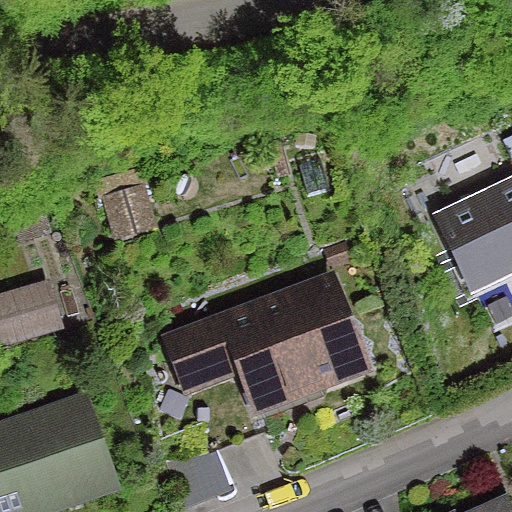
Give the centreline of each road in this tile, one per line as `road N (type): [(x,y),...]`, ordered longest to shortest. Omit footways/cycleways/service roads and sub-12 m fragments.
road 1 (residential): [(383,0),(0,83)]
road 2 (residential): [(511,434),(326,511)]
